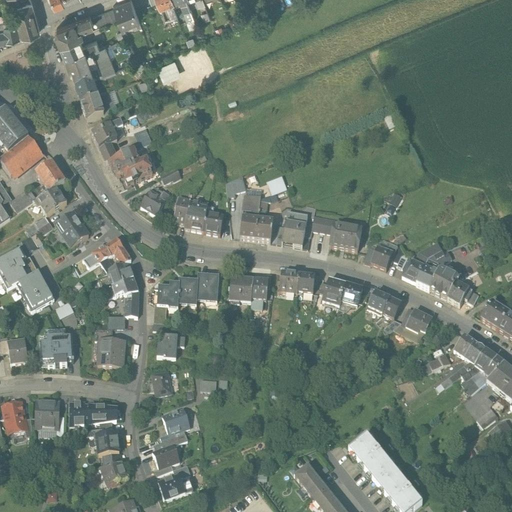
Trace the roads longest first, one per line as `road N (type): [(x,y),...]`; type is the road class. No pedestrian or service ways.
road 1 (residential): [(69,132),(105,194),(151,234),(185,248),(276,256),(398,287),(511,354)]
road 2 (residential): [(69,132),(57,160),(140,271),(134,393)]
road 3 (residential): [(0,388),(134,393)]
